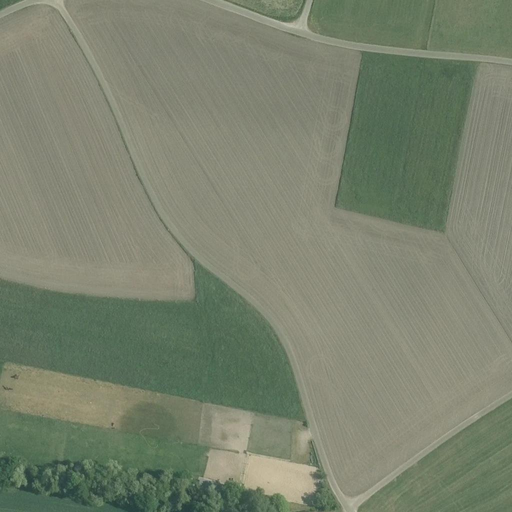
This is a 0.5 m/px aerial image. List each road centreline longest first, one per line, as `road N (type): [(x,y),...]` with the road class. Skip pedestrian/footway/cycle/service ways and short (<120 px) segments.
road 1 (unclassified): [(346,509),(325,472),(285,351),(266,318),(203,266),(161,216),(92,59),(55,0)]
road 2 (unclassified): [(511,62),(298,33)]
road 3 (unclassified): [(346,509),(511,395)]
